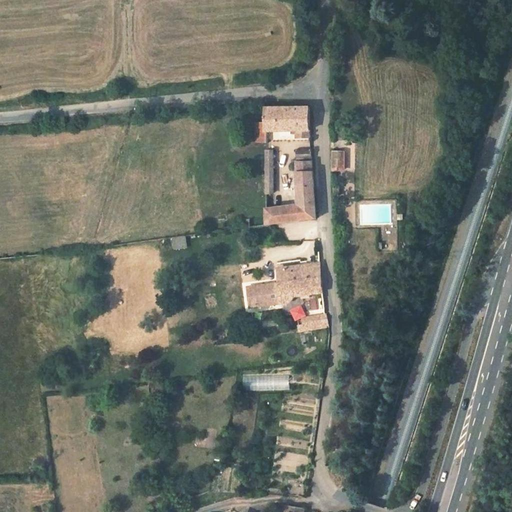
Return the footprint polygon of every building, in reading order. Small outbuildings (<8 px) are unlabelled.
[(308,127),(307,105),(263,107),(263,121),(252,122),(253,142),(264,141),(263,130),(296,128),(308,127)] [(308,138),(308,127),(296,128),(297,138),(308,138)] [(273,193),(272,148),(265,149),(265,163),(263,163),(263,172),(266,172),(266,193),(273,193)] [(311,165),(310,150),(297,151),(298,165),(311,165)] [(343,169),(343,153),(332,153),(332,169),(343,169)] [(313,219),(311,165),(298,165),(296,166),(299,205),(300,221),(313,219)] [(300,221),(299,205),(266,209),(267,225),(300,221)] [(185,235),(172,237),(173,249),(186,248),(185,235)] [(320,291),(318,274),(317,262),(315,262),(307,264),(275,268),(276,282),(275,282),(277,302),(286,301),(293,294),(320,291)] [(277,302),(275,282),(245,286),(248,306),(277,302)] [(300,305),(290,310),(295,321),(305,316),(300,305)] [(325,326),(323,315),(302,318),(304,330),(325,326)] [(288,375),(242,377),(243,390),(289,388),(288,375)]
